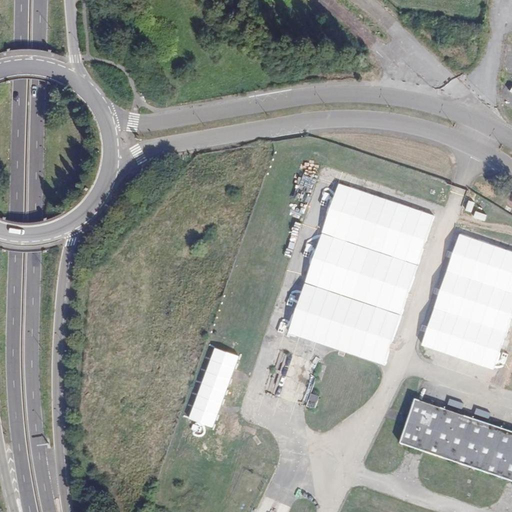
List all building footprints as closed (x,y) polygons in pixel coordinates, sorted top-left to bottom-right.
[(337,162),(342,146),(331,142),(325,158),(337,162)] [(386,365),(436,216),(339,184),(289,333),(386,365)] [(417,356),(492,380),(511,316),(511,245),(459,228),(417,356)] [(320,396),(311,393),(307,406),(315,409),(320,396)] [(511,481),(511,432),(416,400),(401,444),(511,481)]
